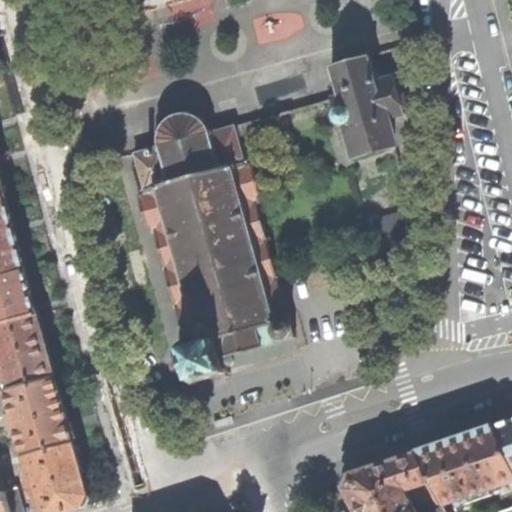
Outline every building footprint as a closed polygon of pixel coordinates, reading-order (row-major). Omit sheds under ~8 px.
[(349,122),(358,155),(396,144),(389,119),(407,114),(396,76),(379,81),(375,70),(371,54),(332,65),(341,96),(332,99),(339,125),(349,122)] [(253,78),(259,102),(307,90),(301,66),(253,78)] [(264,201),(252,159),(246,160),(244,154),(236,125),(216,131),(215,129),(209,131),(206,126),(203,122),(207,118),(203,115),(200,120),(194,117),(189,116),(189,109),(185,109),(185,115),(179,116),(174,117),(171,112),(167,115),(170,120),(166,124),(163,129),(157,127),(156,131),(161,133),(160,138),(160,145),(155,146),(156,148),(135,153),(141,171),(146,188),(140,190),(140,193),(151,233),(156,231),(166,265),(163,266),(164,270),(167,269),(176,303),(173,305),(174,309),(177,308),(187,342),(181,344),(182,346),(179,347),(180,352),(176,355),(174,358),(172,361),(172,365),(172,369),(173,372),(175,374),(177,376),(180,378),(184,378),(188,378),(189,383),(192,383),(192,385),(194,385),(198,383),(198,380),(222,373),(223,376),(227,375),(229,375),(228,373),(231,371),(229,367),(232,366),(234,365),(234,362),(234,359),(233,354),(296,336),(290,313),(288,314),(279,280),(282,279),(282,277),(281,275),(277,276),(268,242),(272,240),(270,236),(267,237),(257,204),(264,201)] [(0,205),(9,203),(0,169),(0,205)] [(146,188),(141,171),(135,173),(140,190),(146,188)] [(0,278),(28,270),(18,234),(9,203),(0,205),(0,278)] [(379,250),(411,241),(410,210),(371,221),(379,250)] [(0,324),(40,314),(34,294),(28,270),(0,278),(0,324)] [(0,370),(3,370),(8,390),(56,376),(48,344),(40,314),(0,324),(0,370)] [(56,376),(8,390),(15,413),(11,414),(11,415),(16,434),(20,433),(26,456),(75,442),(65,405),(56,376)] [(8,390),(0,391),(0,418),(11,415),(11,414),(15,413),(8,390)] [(511,420),(495,426),(511,461),(511,420)] [(461,438),(419,452),(434,483),(444,503),(511,480),(511,461),(495,426),(461,438)] [(38,497),(42,511),(70,511),(83,508),(90,495),(84,472),(75,442),(26,456),(32,477),(28,479),(33,499),(38,497)] [(417,511),(408,491),(434,483),(419,452),(353,474),(347,489),(358,511),(417,511)] [(0,511),(12,511),(6,491),(2,493),(0,486),(0,511)] [(25,511),(18,488),(6,491),(12,511),(25,511)]
